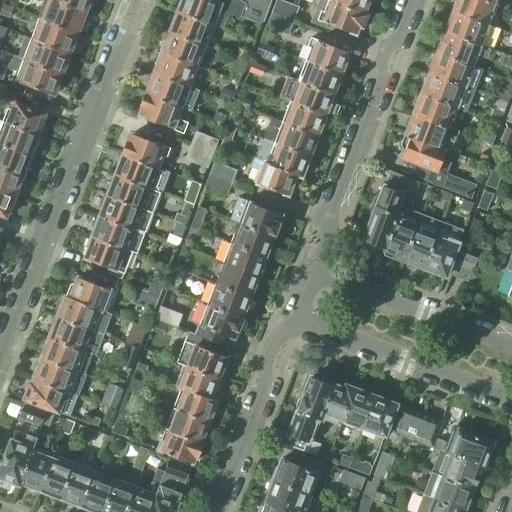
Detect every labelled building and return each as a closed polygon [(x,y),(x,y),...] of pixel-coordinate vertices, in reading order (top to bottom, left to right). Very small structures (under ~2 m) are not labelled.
[(51,0),(50,0),(42,20),(76,33),(76,32),(81,30),(84,24),(81,20),(84,12),(51,0)] [(51,0),(84,12),(84,11),(89,10),(92,3),(89,0),(51,0)] [(179,11),(213,25),(217,12),(222,14),(225,5),(211,0),(182,0),(180,1),(178,8),(179,11)] [(246,0),(245,3),(267,11),(271,0),(246,0)] [(277,0),(276,0),(271,14),(293,22),(298,8),(277,0)] [(329,0),(329,1),(365,15),(366,14),(363,14),(366,5),(370,4),(371,0),(329,0)] [(455,10),(454,12),(488,25),(495,5),(482,0),(455,0),(453,8),(455,10)] [(365,15),(329,1),(325,13),(320,11),(317,20),(355,34),(358,26),(361,27),(365,15)] [(267,11),(245,3),(240,17),(262,25),(267,11)] [(2,5),(0,11),(0,14),(8,17),(11,8),(2,5)] [(171,31),(171,32),(205,45),(213,25),(179,11),(175,21),(172,22),(170,29),(171,31)] [(447,31),(446,33),(480,46),(488,25),(454,12),(451,20),(448,20),(445,28),(447,31)] [(293,22),(271,14),(266,27),(288,35),(293,22)] [(42,20),(34,41),(68,54),(69,52),(73,51),(76,44),(73,41),(76,33),(42,20)] [(163,53),(162,53),(197,67),(205,45),(171,32),(168,41),(164,42),(162,49),(163,53)] [(439,52),(438,54),(472,67),(480,46),(446,33),(443,40),(440,41),(437,49),(439,52)] [(25,37),(18,57),(27,60),(26,62),(60,74),(61,73),(65,71),(68,65),(65,61),(68,54),(34,41),(25,37)] [(311,48),(306,61),(340,74),(341,72),(344,71),(347,65),(345,62),(349,53),(310,38),(307,47),(311,48)] [(260,43),(257,52),(268,56),(272,48),(260,43)] [(158,65),(155,74),(189,88),(197,67),(162,53),(162,54),(162,55),(159,56),(157,62),(158,65)] [(431,73),(464,87),(468,88),(471,79),(468,77),(472,67),(438,54),(438,55),(434,55),(431,64),(433,66),(431,73)] [(27,60),(18,57),(14,55),(7,67),(9,71),(20,72),(22,73),(18,82),(52,95),(53,93),(58,92),(60,86),(57,82),(60,74),(26,62),(27,60)] [(234,66),(244,70),(247,63),(236,58),(234,66)] [(306,61),(299,81),(332,95),(333,93),(336,91),(339,85),(337,82),(340,74),(306,61)] [(252,64),(249,71),(261,76),(264,68),(252,64)] [(426,87),(423,94),(456,107),(464,87),(431,73),(430,75),(427,76),(423,84),(426,87)] [(150,86),(147,95),(182,108),(189,88),(155,74),(155,75),(151,76),(149,83),(150,86)] [(299,81),(291,102),(326,115),(325,113),(329,112),(331,105),(330,102),(332,95),(299,81)] [(506,103),(511,92),(498,87),(494,98),(506,103)] [(220,100),(231,104),(234,96),(223,91),(220,100)] [(418,107),(415,115),(458,131),(449,127),(456,107),(423,94),(422,96),(419,96),(416,104),(418,107)] [(182,108),(147,95),(143,97),(140,104),(142,106),(139,115),(159,123),(178,130),(181,121),(178,120),(182,108)] [(238,97),(235,105),(247,109),(250,102),(238,97)] [(2,122),(6,124),(37,135),(40,128),(44,128),(47,119),(44,116),(45,114),(14,102),(10,113),(6,112),(2,122)] [(291,102),(283,123),(317,136),(320,127),(323,126),(326,119),(324,116),(326,115),(291,102)] [(486,118),(488,119),(499,123),(503,113),(490,108),(486,118)] [(212,120),(223,124),(226,117),(215,113),(212,120)] [(227,126),(228,126),(239,130),(242,123),(243,119),(232,114),(227,126)] [(408,134),(407,135),(450,152),(458,131),(415,115),(412,123),(409,123),(405,131),(408,134)] [(272,119),(264,139),(309,156),(312,148),(316,147),(318,139),(317,136),(283,123),(272,119)] [(0,132),(0,144),(29,156),(31,149),(36,149),(39,140),(36,137),(37,135),(6,124),(2,134),(0,132)] [(500,144),(510,148),(511,141),(511,130),(506,128),(500,144)] [(479,139),(491,144),(494,136),(482,131),(479,139)] [(196,133),(190,146),(212,155),(217,141),(196,133)] [(123,151),(124,154),(158,168),(163,155),(166,157),(170,148),(159,144),(132,134),(128,143),(125,144),(123,151)] [(450,152),(407,135),(407,136),(409,137),(408,139),(407,139),(406,139),(404,139),(403,140),(402,141),(401,142),(401,143),(400,144),(400,146),(401,147),(401,148),(402,149),(404,150),(401,158),(429,168),(425,180),(471,198),(476,186),(446,174),(451,162),(447,160),(450,152)] [(223,139),(220,147),(231,151),(234,144),(223,139)] [(255,158),(254,160),(301,177),(305,168),(308,167),(310,160),(309,158),(309,156),(264,139),(256,159),(255,158)] [(0,167),(21,176),(22,175),(26,174),(30,165),(27,162),(29,156),(0,144),(0,167)] [(212,155),(190,146),(185,160),(206,168),(212,155)] [(116,175),(150,188),(158,168),(124,154),(124,155),(120,164),(118,165),(115,172),(116,175)] [(495,158),(491,169),(502,172),(506,162),(495,158)] [(301,177),(254,160),(251,167),(258,170),(254,183),(288,196),(288,194),(291,195),(294,194),(297,186),(296,183),(293,182),(295,175),(301,177)] [(214,163),(209,175),(231,183),(236,171),(214,163)] [(0,191),(14,196),(16,191),(20,190),(24,181),(21,178),(21,176),(0,167),(0,191)] [(502,172),(491,169),(485,186),(496,189),(498,183),(502,172)] [(108,195),(107,196),(142,209),(150,188),(116,175),(112,185),(110,185),(107,192),(108,195)] [(231,183),(209,175),(205,187),(226,195),(231,183)] [(379,247),(384,249),(396,219),(408,188),(411,180),(397,175),(391,189),(383,186),(384,186),(383,185),(378,198),(379,199),(375,208),(374,208),(371,209),(368,217),(370,220),(371,220),(369,224),(368,223),(363,237),(364,237),(363,241),(366,242),(366,243),(379,248),(379,247)] [(411,180),(408,188),(418,191),(420,184),(411,180)] [(14,196),(0,191),(0,215),(5,218),(6,215),(11,215),(14,206),(11,203),(14,196)] [(483,191),(476,208),(486,212),(492,195),(483,191)] [(452,196),(442,192),(439,199),(449,203),(452,196)] [(103,209),(100,217),(134,230),(146,234),(154,214),(142,209),(107,196),(107,198),(105,199),(102,206),(103,209)] [(230,219),(238,222),(273,235),(277,234),(280,225),(278,223),(281,214),(238,198),(230,219)] [(459,209),(470,213),(473,204),(463,200),(459,209)] [(197,207),(189,228),(198,231),(206,210),(197,207)] [(185,226),(188,218),(180,215),(176,214),(173,221),(176,222),(185,226)] [(394,257),(403,260),(416,226),(419,217),(412,215),(408,224),(396,219),(384,249),(382,253),(384,256),(391,259),(394,257)] [(95,230),(92,237),(126,250),(134,230),(100,217),(99,218),(97,219),(94,226),(95,230)] [(472,220),(467,232),(475,235),(479,223),(472,220)] [(238,222),(230,243),(265,256),(265,255),(269,254),(272,246),(270,243),(273,235),(238,222)] [(441,222),(437,234),(424,268),(424,269),(425,271),(433,274),(436,273),(445,276),(462,229),(441,222)] [(415,265),(424,268),(437,234),(416,226),(403,260),(403,261),(404,264),(412,266),(415,265)] [(198,231),(189,228),(184,240),(193,244),(198,231)] [(475,235),(467,232),(463,244),(470,247),(475,235)] [(166,242),(177,247),(180,239),(169,235),(166,242)] [(108,274),(121,279),(131,252),(126,250),(92,237),(91,239),(89,240),(86,247),(87,250),(84,258),(110,268),(108,274)] [(230,243),(223,264),(258,277),(257,276),(261,275),(264,266),(262,264),(265,256),(230,243)] [(182,247),(178,258),(186,261),(190,250),(182,247)] [(450,275),(451,276),(470,283),(479,260),(459,252),(450,275)] [(158,263),(159,263),(170,267),(172,260),(161,255),(158,263)] [(223,264),(215,284),(249,297),(252,290),(256,289),(259,280),(257,278),(258,277),(223,264)] [(70,284),(65,297),(101,311),(106,298),(110,300),(113,291),(77,277),(74,285),(72,284),(70,284)] [(171,278),(167,289),(174,292),(179,281),(171,278)] [(147,294),(159,298),(159,297),(163,287),(164,284),(159,282),(153,279),(152,283),(147,294)] [(215,284),(207,304),(242,317),(244,310),(248,310),(251,301),(249,298),(249,297),(215,284)] [(159,298),(147,294),(137,289),(131,304),(153,313),(159,298)] [(58,316),(56,317),(89,330),(97,310),(101,311),(65,297),(62,306),(58,307),(56,313),(58,316)] [(242,317),(207,304),(199,326),(195,335),(226,347),(229,337),(233,339),(236,331),(240,330),(243,321),(241,319),(242,317)] [(155,319),(159,321),(167,324),(176,327),(181,315),(159,307),(155,319)] [(50,337),(49,337),(82,350),(89,330),(56,317),(57,319),(53,320),(51,327),(53,330),(50,337)] [(150,331),(159,334),(163,335),(167,324),(159,321),(155,319),(150,331)] [(125,343),(129,345),(139,349),(142,341),(146,329),(147,328),(133,323),(125,343)] [(184,366),(218,379),(221,370),(224,369),(227,362),(225,359),(226,357),(207,350),(209,344),(187,336),(177,363),(184,366)] [(42,357),(41,358),(84,375),(92,354),(82,350),(49,337),(48,338),(49,339),(46,347),(43,348),(40,355),(42,357)] [(121,365),(131,369),(139,349),(129,345),(121,365)] [(84,375),(41,358),(40,358),(41,360),(38,361),(35,368),(37,371),(34,378),(33,378),(77,395),(78,396),(86,375),(84,375)] [(135,372),(144,376),(148,367),(138,363),(138,364),(135,372)] [(184,366),(176,386),(216,401),(210,398),(213,391),(217,393),(222,381),(218,379),(184,366)] [(321,416),(332,385),(327,383),(328,382),(326,382),(327,380),(316,375),(315,378),(314,377),(313,378),(310,377),(308,380),(307,380),(307,381),(304,380),(300,391),(302,392),(302,393),(303,394),(302,398),(301,397),(298,399),(295,406),(297,409),(288,435),(288,436),(284,444),(303,451),(313,423),(318,425),(322,416),(321,416)] [(125,380),(118,378),(114,376),(111,386),(115,387),(121,390),(125,380)] [(29,384),(23,398),(23,399),(69,417),(77,395),(33,378),(32,378),(32,379),(33,380),(32,385),(29,384)] [(143,384),(132,379),(127,391),(139,396),(143,384)] [(334,381),(332,385),(321,416),(322,416),(342,423),(355,389),(354,389),(354,390),(345,386),(344,383),(336,380),(334,381)] [(181,389),(174,408),(209,422),(209,420),(212,419),(215,413),(213,410),(216,401),(176,386),(176,387),(181,389)] [(357,388),(355,389),(342,423),(362,431),(375,397),(366,394),(366,393),(365,391),(357,388)] [(375,397),(362,431),(383,439),(396,405),(387,402),(387,401),(386,398),(378,396),(375,397)] [(106,399),(103,406),(115,410),(118,403),(106,399)] [(36,438),(41,424),(46,412),(24,404),(19,418),(32,423),(28,435),(36,438)] [(122,405),(119,413),(130,417),(133,409),(122,405)] [(403,436),(405,436),(414,413),(400,407),(391,431),(403,436)] [(174,408),(166,429),(203,443),(200,442),(203,434),(207,433),(210,426),(207,423),(209,422),(174,408)] [(53,415),(46,412),(41,424),(49,426),(53,415)] [(405,436),(418,441),(427,418),(414,413),(405,436)] [(13,421),(0,416),(0,424),(11,428),(13,421)] [(88,424),(97,427),(100,420),(91,416),(88,424)] [(427,418),(418,441),(431,447),(440,423),(427,418)] [(73,424),(66,421),(61,432),(69,435),(73,424)] [(114,424),(111,432),(124,437),(126,431),(124,428),(114,424)] [(87,428),(84,435),(93,439),(96,432),(87,428)] [(451,446),(448,453),(483,466),(492,443),(453,428),(447,444),(451,446)] [(203,443),(166,429),(158,450),(192,463),(195,457),(197,458),(203,443)] [(1,479),(18,485),(32,448),(32,449),(36,438),(28,435),(14,430),(10,442),(7,443),(4,450),(5,453),(0,467),(0,472),(1,472),(3,477),(2,477),(1,479)] [(403,436),(391,431),(387,442),(399,446),(403,436)] [(128,444),(121,441),(116,452),(124,455),(128,444)] [(308,453),(315,456),(320,445),(312,442),(308,453)] [(38,490),(40,491),(53,457),(32,449),(32,448),(18,485),(19,485),(19,483),(27,486),(28,489),(35,492),(38,490)] [(141,449),(138,448),(131,467),(142,471),(145,463),(149,452),(141,449)] [(439,449),(430,472),(472,488),(474,489),(483,466),(448,453),(439,449)] [(373,475),(374,476),(380,478),(383,479),(391,457),(381,453),(373,475)] [(271,480),(311,495),(323,464),(300,455),(296,464),(282,458),(278,467),(275,468),(272,476),(274,479),(271,480)] [(59,498),(60,499),(73,464),(53,457),(40,491),(48,494),(49,497),(56,499),(59,498)] [(338,464),(347,468),(350,461),(341,457),(338,464)] [(155,495),(149,511),(173,511),(190,468),(169,459),(164,473),(163,474),(158,484),(158,486),(155,495)] [(353,459),(349,468),(368,476),(372,467),(353,459)] [(79,506),(80,507),(94,472),(73,464),(60,499),(69,502),(70,505),(77,507),(79,506)] [(158,484),(163,474),(164,473),(156,470),(152,482),(158,484)] [(338,482),(360,490),(364,479),(343,471),(338,482)] [(91,511),(93,511),(95,511),(102,511),(114,480),(94,472),(80,507),(82,507),(83,510),(89,511),(91,511)] [(430,472),(422,494),(433,498),(434,498),(463,509),(464,508),(467,509),(471,497),(468,496),(472,488),(430,472)] [(368,481),(361,497),(371,500),(376,487),(377,487),(380,478),(374,476),(371,483),(368,481)] [(125,511),(135,488),(114,480),(102,511),(125,511)] [(268,494),(265,502),(291,511),(304,511),(311,495),(271,480),(272,482),(269,483),(266,492),(268,494)] [(149,511),(155,495),(158,486),(158,484),(152,482),(151,482),(148,492),(135,488),(125,511),(149,511)] [(422,494),(415,511),(462,511),(463,509),(434,498),(433,498),(422,494)] [(361,497),(356,510),(355,511),(367,511),(372,501),(371,500),(361,497)] [(291,511),(265,502),(261,511),(291,511)]
